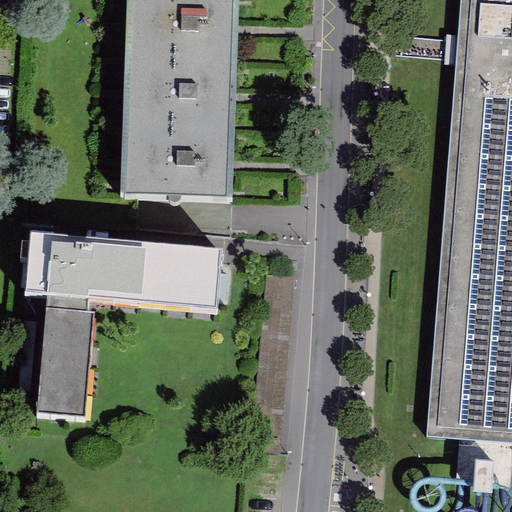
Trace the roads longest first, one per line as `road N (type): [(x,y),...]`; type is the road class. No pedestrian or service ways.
road 1 (residential): [(338,0),(323,399),(310,511)]
road 2 (unknown): [(106,233),(329,250)]
